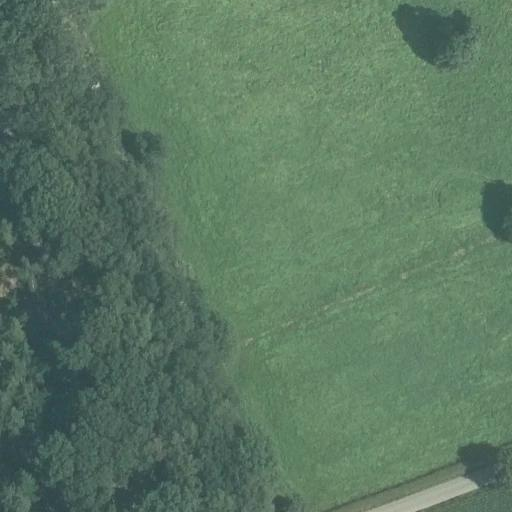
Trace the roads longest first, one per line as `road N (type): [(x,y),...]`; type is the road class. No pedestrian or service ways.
road 1 (track): [(260,511),(51,0)]
road 2 (unclassified): [(392,511),(511,467)]
